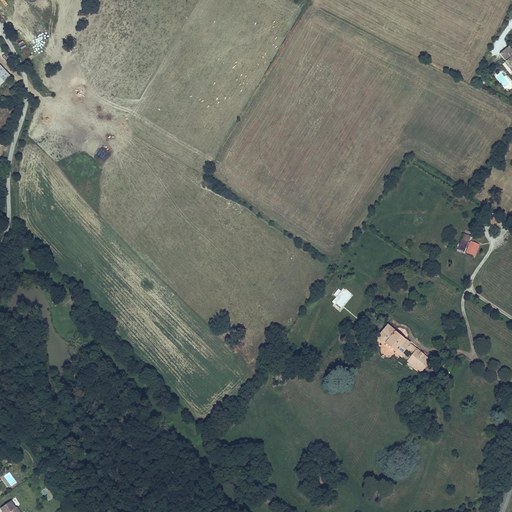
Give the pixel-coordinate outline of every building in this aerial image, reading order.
[(511,50),(503,57),(509,65),(511,68),(511,50)] [(0,88),(11,78),(0,65),(0,88)] [(490,226),(495,218),(488,214),(483,222),(490,226)] [(475,255),(478,247),(471,243),(469,242),(471,237),(465,234),(457,252),(463,255),(465,250),(467,251),(465,255),(473,259),(475,255)] [(331,304),(340,311),(353,295),(343,287),(331,304)] [(431,358),(387,322),(376,335),(418,370),(420,367),(422,369),(431,358)] [(2,511),(19,511),(17,508),(16,509),(11,502),(0,509),(2,511)]
